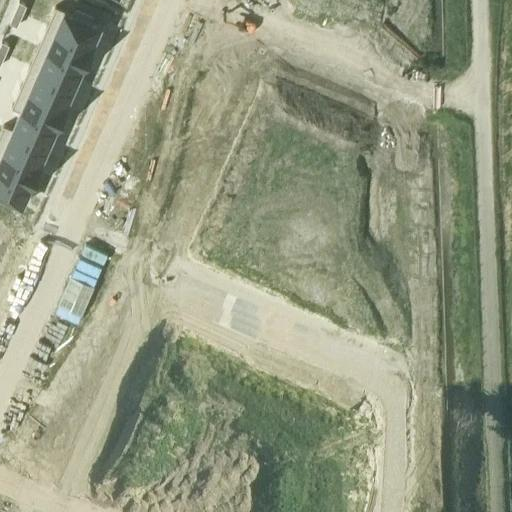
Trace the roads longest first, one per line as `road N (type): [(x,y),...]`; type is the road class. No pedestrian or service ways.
road 1 (residential): [(477,0),(496,511)]
road 2 (residential): [(389,511),(395,379),(76,225)]
road 3 (residential): [(169,0),(76,225)]
road 4 (residential): [(76,225),(0,394)]
